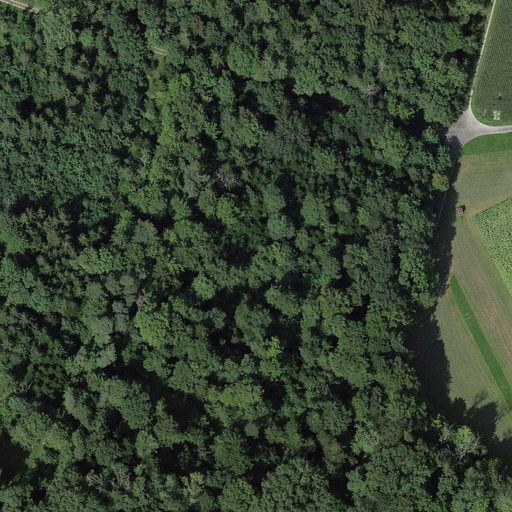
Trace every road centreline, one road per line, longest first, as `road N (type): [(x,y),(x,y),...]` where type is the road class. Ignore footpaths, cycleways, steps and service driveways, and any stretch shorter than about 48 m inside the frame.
road 1 (track): [(462,137),(169,57),(1,0)]
road 2 (track): [(462,137),(399,356)]
road 3 (unclassified): [(511,129),(462,137),(498,0)]
